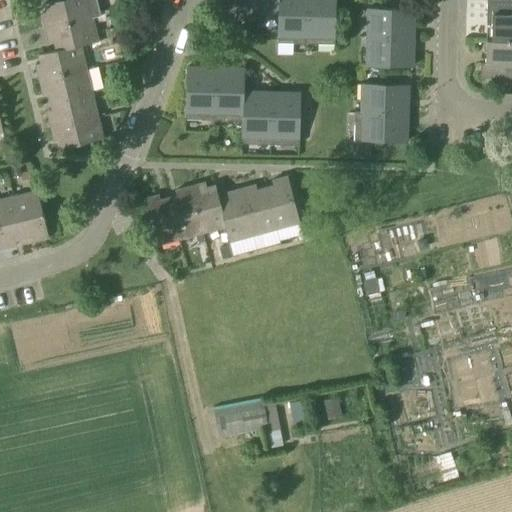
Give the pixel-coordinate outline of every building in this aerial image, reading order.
[(42,13),(45,29),(100,15),(96,0),(59,0),(45,4),(47,12),(42,13)] [(250,0),(221,0),(221,18),(250,19),(250,0)] [(278,20),(278,0),(250,0),(250,19),(278,20)] [(306,0),(278,0),(278,20),(277,37),(305,38),(306,38),(306,0)] [(334,44),(335,0),(306,0),(306,38),(305,38),(305,44),(334,44)] [(486,39),(486,40),(511,40),(511,3),(487,2),(486,21),(491,21),(491,40),(486,39)] [(413,38),(413,30),(414,10),(368,8),(367,37),(413,38)] [(81,45),(88,43),(106,39),(100,15),(45,29),(49,44),(54,42),(56,50),(80,44),(81,45)] [(107,38),(125,33),(124,27),(105,32),(107,38)] [(412,67),(413,56),(413,38),(367,37),(366,66),(412,67)] [(511,40),(486,40),(485,63),(480,63),(480,77),(511,78),(511,40)] [(36,64),(39,79),(94,66),(88,43),(81,45),(80,44),(56,50),(39,54),(41,63),(36,64)] [(100,89),(94,66),(39,79),(43,95),(48,93),(50,102),(92,91),(100,89)] [(214,114),(215,68),(187,67),(185,119),(213,120),(214,114)] [(243,120),(243,91),(244,68),(215,68),(214,114),(213,120),(242,120),(243,120)] [(407,113),(408,85),(362,84),(361,112),(407,113)] [(51,126),(97,115),(92,91),(50,102),(52,110),(47,111),(51,126)] [(270,139),(272,92),(243,91),(243,120),(242,120),(242,138),(270,139)] [(299,139),(300,93),(272,92),(270,139),(299,139)] [(406,142),(407,131),(407,113),(361,112),(355,111),(354,141),(406,142)] [(105,113),(97,115),(51,126),(54,141),(59,140),(61,149),(111,137),(105,113)] [(299,223),(300,223),(287,176),(272,180),(273,185),(265,188),(276,229),(292,225),(294,233),(301,231),(299,223)] [(205,183),(190,187),(205,241),(228,235),(225,227),(226,227),(219,200),(215,185),(207,188),(205,183)] [(276,229),(265,188),(257,190),(255,185),(241,189),(253,235),(256,244),(263,242),(260,233),(276,229)] [(177,196),(168,198),(182,247),(205,241),(190,187),(175,191),(177,196)] [(229,242),(253,235),(241,189),(226,193),(227,198),(219,200),(226,227),(225,227),(228,235),(229,242)] [(14,196),(24,238),(32,236),(33,241),(49,238),(37,191),(14,196)] [(158,253),(182,247),(168,198),(160,200),(159,195),(143,199),(158,253)] [(15,240),(24,238),(14,196),(0,199),(0,242),(2,249),(17,245),(15,240)] [(323,401),(327,420),(342,417),(338,397),(323,401)] [(287,402),(292,423),(305,419),(300,398),(287,402)] [(270,445),(280,444),(275,399),(265,400),(270,445)] [(263,407),(215,417),(219,436),(267,427),(263,407)]
